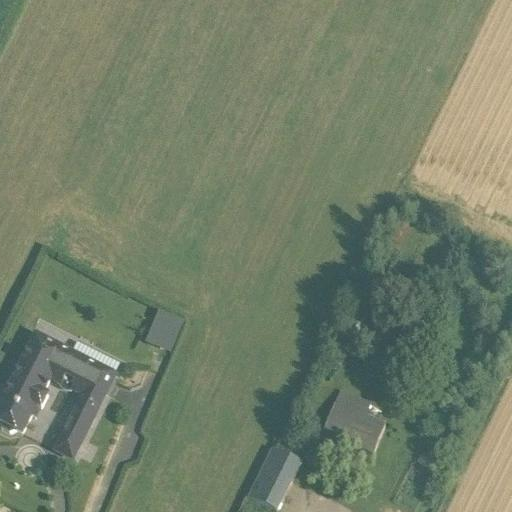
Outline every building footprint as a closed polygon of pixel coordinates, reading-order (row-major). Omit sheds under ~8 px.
[(155,310),(142,342),(168,353),(181,321),(155,310)] [(73,463),(106,399),(116,379),(36,338),(0,408),(0,428),(1,431),(10,436),(16,434),(23,437),(37,409),(42,411),(45,405),(48,399),(43,396),(50,382),(83,398),(55,453),(73,463)] [(323,441),(374,462),(388,428),(377,424),(384,405),(344,390),(323,441)] [(280,511),(303,466),(272,451),(248,501),(269,511),(280,511)] [(432,511),(435,508),(407,494),(398,511),(432,511)]
